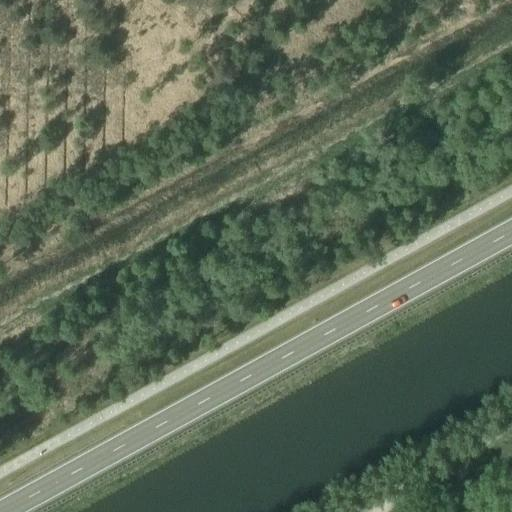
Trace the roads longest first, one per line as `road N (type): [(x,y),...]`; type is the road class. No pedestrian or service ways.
road 1 (secondary): [(11,511),(511,237)]
road 2 (unclassified): [(338,511),(511,417)]
